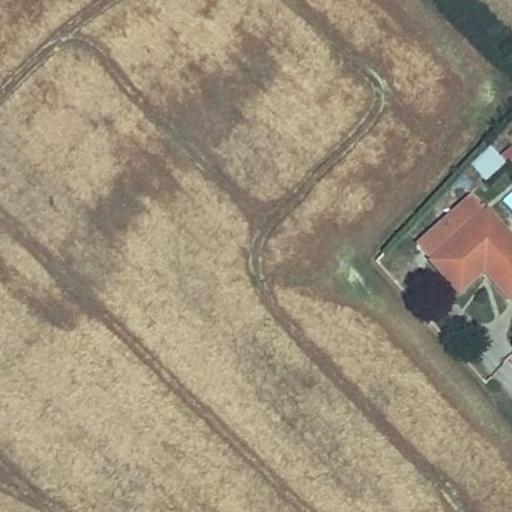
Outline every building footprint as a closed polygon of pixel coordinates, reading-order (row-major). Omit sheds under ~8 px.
[(491,147),(470,166),(485,183),(506,165),(491,147)] [(486,216),(471,198),(453,213),(453,214),(468,230),(486,216)] [(511,256),(501,244),(507,239),(486,216),(468,230),(453,214),(453,213),(415,246),(457,293),(481,273),(486,268),(511,297),(511,256)] [(511,244),(507,239),(501,244),(511,256),(511,244)] [(511,297),(486,268),(481,273),(507,303),(511,298),(511,297)]
